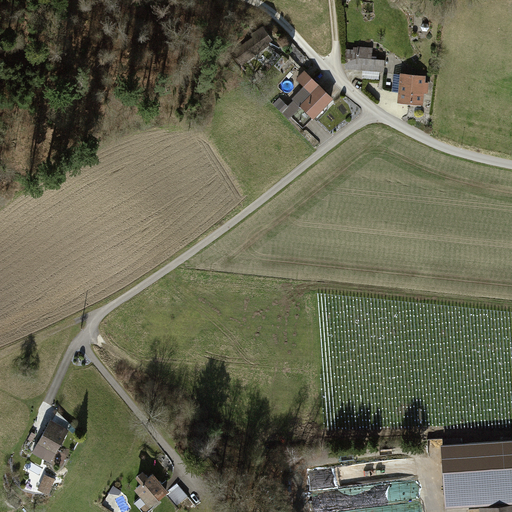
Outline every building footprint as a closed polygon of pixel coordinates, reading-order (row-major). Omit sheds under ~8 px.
[(229,51),(239,66),(269,44),(268,42),(270,41),(272,39),(262,25),(229,51)] [(347,68),(384,70),(385,59),(372,58),(373,47),(354,46),(354,49),(348,49),(347,68)] [(321,110),(334,97),(305,71),(297,79),(304,85),(291,98),(293,100),(300,107),(291,116),(303,127),(312,117),(314,118),(321,110)] [(423,104),(424,92),(426,92),(429,92),(430,81),(425,81),(426,75),(401,72),(397,101),(423,104)] [(300,107),(293,100),(288,105),(279,97),(273,104),(289,119),(291,116),(300,107)] [(57,411),(53,419),(68,428),(71,424),(57,411)] [(50,462),(69,429),(68,428),(53,419),(51,418),(32,451),(50,462)] [(511,499),(511,438),(443,443),(447,504),(511,499)] [(44,469),(28,460),(23,469),(39,478),(44,469)] [(336,486),(348,486),(347,468),(312,470),(314,510),(337,509),(336,486)] [(143,511),(146,511),(154,506),(153,504),(169,490),(153,472),(149,476),(143,470),(135,476),(141,483),(134,489),(141,496),(134,502),(143,511)] [(56,479),(45,474),(38,489),(49,494),(56,479)] [(177,483),(169,490),(170,492),(166,495),(176,506),(188,496),(177,483)] [(122,491),(114,485),(109,492),(111,493),(119,495),(122,491)] [(511,511),(511,503),(480,507),(480,511),(511,511)]
